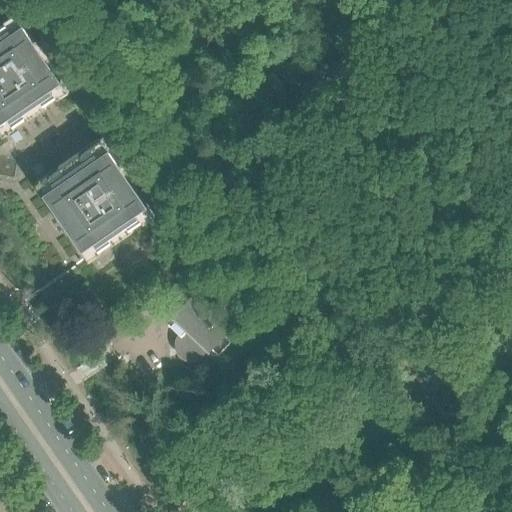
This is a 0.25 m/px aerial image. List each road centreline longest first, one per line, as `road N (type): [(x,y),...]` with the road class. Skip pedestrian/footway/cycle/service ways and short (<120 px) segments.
road 1 (secondary): [(107,511),(0,355)]
road 2 (secondary): [(0,408),(71,511)]
